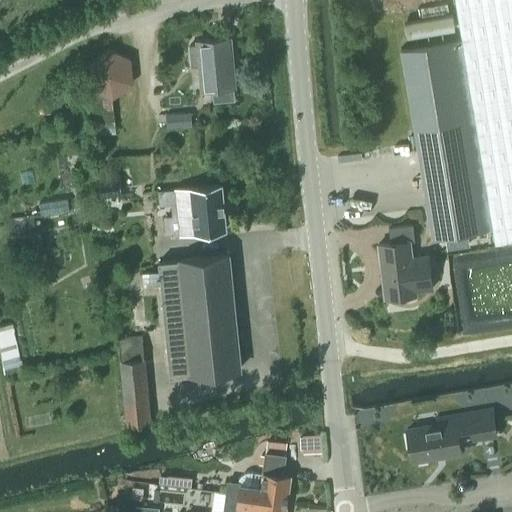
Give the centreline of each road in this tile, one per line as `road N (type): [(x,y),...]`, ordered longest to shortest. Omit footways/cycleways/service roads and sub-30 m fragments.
road 1 (residential): [(346,510),(293,0)]
road 2 (track): [(0,74),(126,17),(208,0)]
road 3 (track): [(326,339),(416,357),(511,340)]
road 4 (residential): [(346,510),(511,482)]
